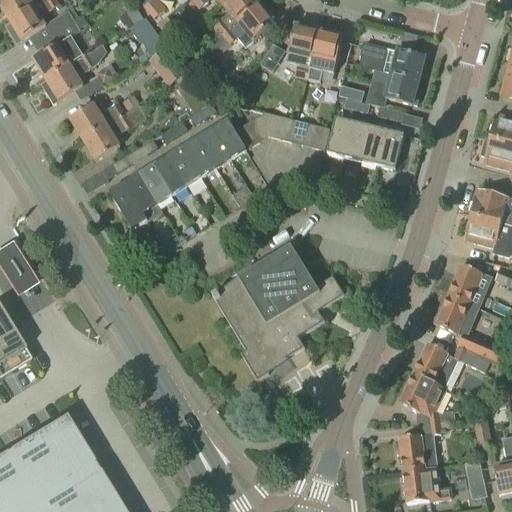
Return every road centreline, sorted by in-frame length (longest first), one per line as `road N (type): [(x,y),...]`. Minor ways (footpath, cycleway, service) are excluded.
road 1 (residential): [(313,511),(421,225),(472,33)]
road 2 (tertiary): [(184,428),(0,124)]
road 3 (residential): [(472,33),(346,0)]
